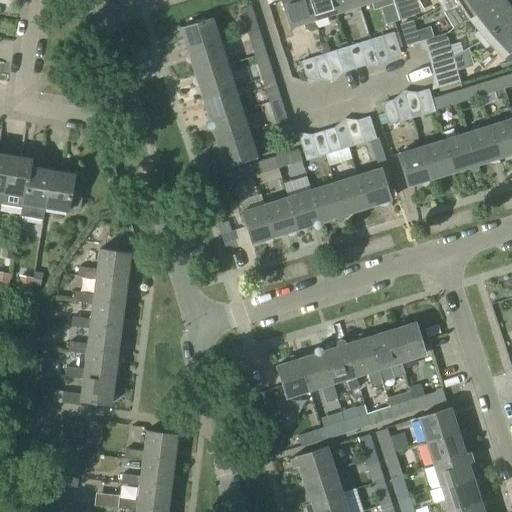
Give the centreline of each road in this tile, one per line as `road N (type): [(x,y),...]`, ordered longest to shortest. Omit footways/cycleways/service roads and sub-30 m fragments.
road 1 (residential): [(30,0),(14,107),(92,122),(129,113),(102,17)]
road 2 (residential): [(196,329),(435,256)]
road 3 (residential): [(511,489),(435,256)]
road 4 (residential): [(234,511),(196,329)]
